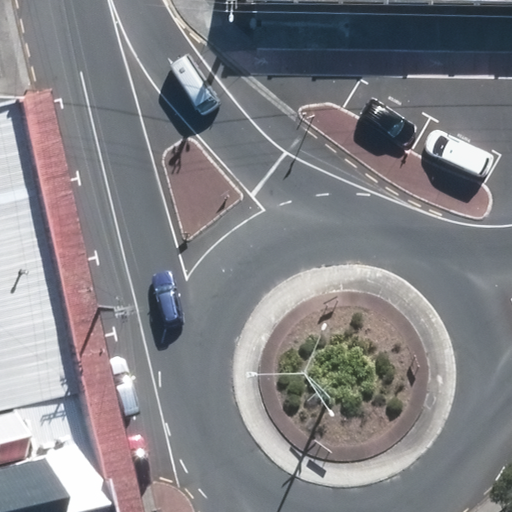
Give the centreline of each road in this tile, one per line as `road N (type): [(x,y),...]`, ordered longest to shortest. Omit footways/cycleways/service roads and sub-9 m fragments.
road 1 (secondary): [(201,362),(118,28)]
road 2 (secondary): [(118,28),(331,230)]
road 3 (secondary): [(201,362),(214,313),(243,272),(274,248),(331,230)]
road 4 (secondary): [(488,395),(468,449),(437,484),(401,506)]
road 5 (secondary): [(331,230),(372,232),(414,247),(453,278)]
road 6 (secondary): [(453,278),(487,345),(488,395)]
